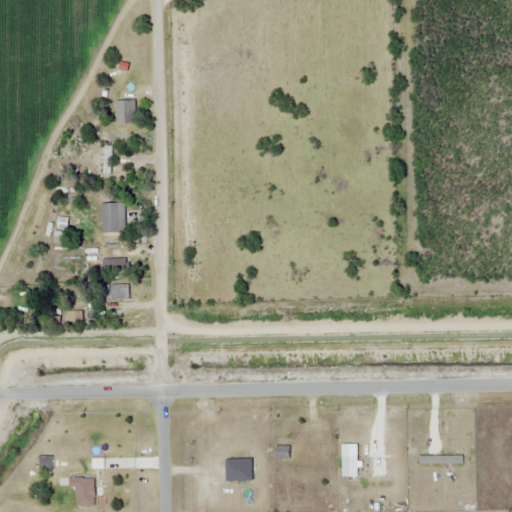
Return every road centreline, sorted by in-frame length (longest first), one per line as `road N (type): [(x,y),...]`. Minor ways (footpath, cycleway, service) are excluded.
road 1 (tertiary): [(0,397),(511,386)]
road 2 (tertiary): [(164,511),(157,0)]
